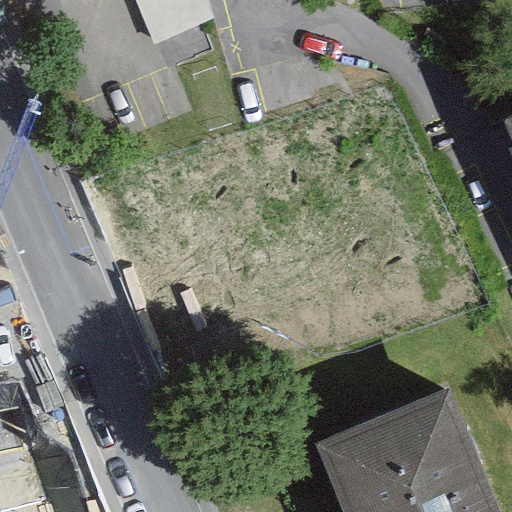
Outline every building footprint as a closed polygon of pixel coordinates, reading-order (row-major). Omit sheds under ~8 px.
[(139,0),(156,40),(215,16),(210,0),(139,0)] [(389,86),(91,177),(187,402),(491,307),(389,86)] [(511,511),(451,363),(313,419),(352,511),(511,511)] [(0,449),(29,443),(19,407),(0,410),(0,449)] [(47,511),(33,464),(0,471),(0,511),(47,511)]
